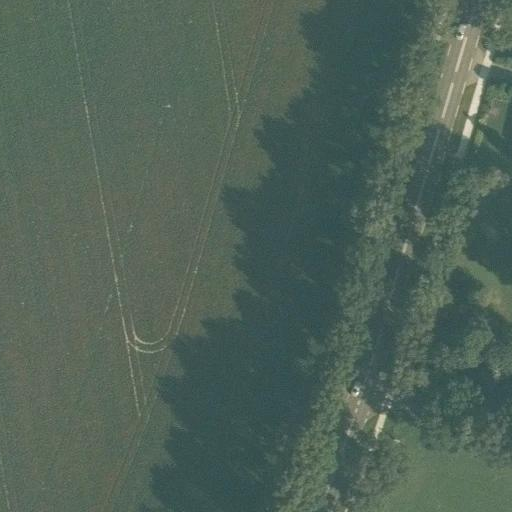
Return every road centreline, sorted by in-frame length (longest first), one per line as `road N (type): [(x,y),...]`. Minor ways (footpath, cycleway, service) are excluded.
road 1 (secondary): [(370,391),(481,0)]
road 2 (unclassified): [(370,391),(511,423)]
road 3 (secondary): [(328,511),(370,391)]
